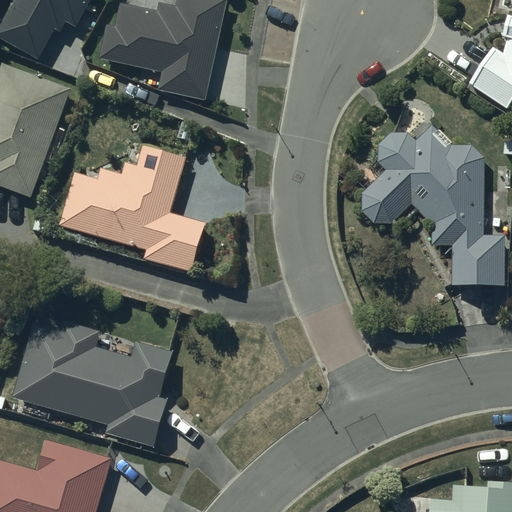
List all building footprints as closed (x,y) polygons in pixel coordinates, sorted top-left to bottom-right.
[(95,0),(20,0),(0,37),(0,43),(40,65),(56,35),(62,38),(67,28),(77,34),(95,0)] [(101,65),(163,78),(160,97),(206,107),(230,5),(206,0),(180,0),(178,13),(161,9),(160,17),(122,9),(117,33),(108,31),(101,65)] [(507,56),(496,49),(472,86),(509,110),(511,106),(511,17),(511,18),(505,40),(511,41),(507,56)] [(0,84),(0,192),(32,205),(75,97),(6,69),(0,84)] [(485,242),(485,163),(472,152),(451,152),(454,147),(442,134),(438,137),(434,133),(418,148),(409,140),(392,140),(382,152),(382,169),(388,176),(364,200),(364,218),(376,229),(394,230),(413,210),(434,229),(434,252),(454,252),(454,293),(505,293),(505,242),(485,242)] [(77,180),(59,241),(182,276),(194,280),(207,230),(172,220),(188,164),(144,152),(138,174),(127,171),(124,181),(103,175),(100,187),(77,180)] [(64,337),(36,330),(14,405),(111,431),(108,441),(157,453),(169,407),(162,405),(174,359),(138,350),(134,364),(96,354),(101,338),(67,329),(64,337)] [(0,511),(100,511),(115,465),(49,446),(40,476),(0,464),(0,511)] [(511,511),(511,476),(492,475),(492,482),(454,480),(453,495),(430,494),(428,511),(511,511)]
